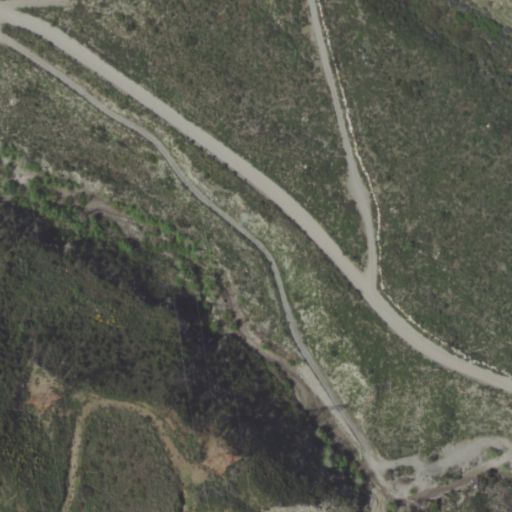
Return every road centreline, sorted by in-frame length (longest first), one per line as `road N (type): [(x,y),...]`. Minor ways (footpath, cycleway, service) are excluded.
road 1 (residential): [(0,14),(51,35),(273,193),(433,355),(511,389)]
road 2 (track): [(372,511),(366,446),(297,338),(262,247),(206,200),(150,135),(0,37)]
road 3 (track): [(369,292),(371,216),(310,0)]
